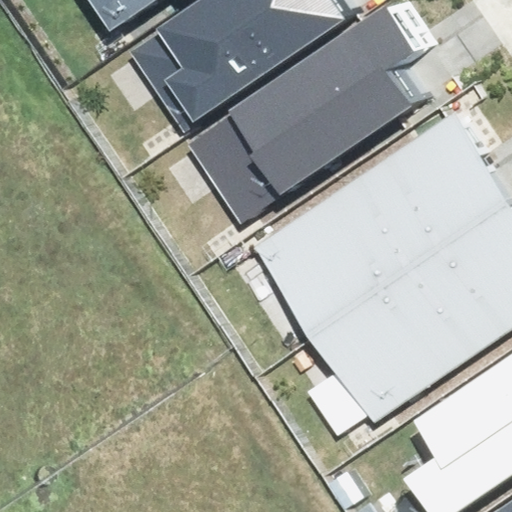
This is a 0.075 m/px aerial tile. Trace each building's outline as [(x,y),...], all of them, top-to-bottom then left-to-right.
[(100,0),(114,19),(140,0),(100,0)] [(210,0),(184,18),(206,50),(192,59),(220,100),(366,1),(365,0),(210,0)] [(416,0),(409,0),(205,135),(255,209),(433,91),(410,57),(441,37),(416,0)] [(511,148),(477,97),(273,233),(333,321),(511,201),(511,148)] [(511,201),(333,321),(392,409),(511,328),(511,201)] [(511,360),(444,408),(464,436),(429,461),(460,504),(511,467),(511,360)]
